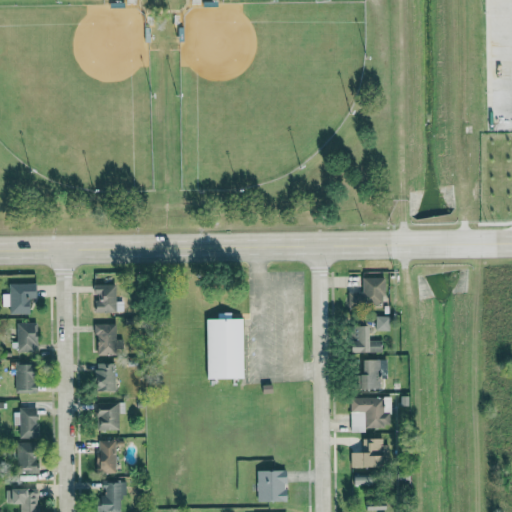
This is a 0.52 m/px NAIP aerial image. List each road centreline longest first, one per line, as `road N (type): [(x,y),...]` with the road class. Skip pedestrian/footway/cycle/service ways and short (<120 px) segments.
road 1 (secondary): [(0,249),(511,243)]
road 2 (residential): [(323,511),(320,245)]
road 3 (residential): [(66,511),(61,248)]
